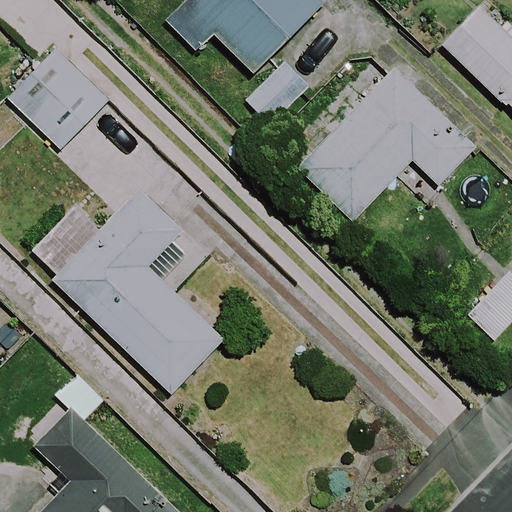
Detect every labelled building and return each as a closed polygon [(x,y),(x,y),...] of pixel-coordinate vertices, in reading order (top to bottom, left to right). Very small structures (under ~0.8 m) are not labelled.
[(320,5),(314,0),(184,0),(162,22),(195,55),(211,39),(248,77),(320,5)] [(511,46),(474,10),(440,46),(511,115),(511,46)] [(0,93),(57,148),(101,102),(41,44),(0,87),(0,93)] [(307,89),(284,64),(243,102),(265,127),(307,89)] [(470,152),(392,76),(330,139),(297,173),(349,224),(409,162),(435,188),(470,152)] [(175,233),(136,195),(97,234),(72,209),(26,256),(167,394),(218,342),(141,267),(175,233)] [(511,319),(511,278),(505,272),(464,316),(491,342),(511,319)] [(0,431),(28,458),(35,451),(67,481),(37,511),(176,511),(71,413),(86,397),(46,360),(31,376),(16,361),(0,378),(0,431)]
